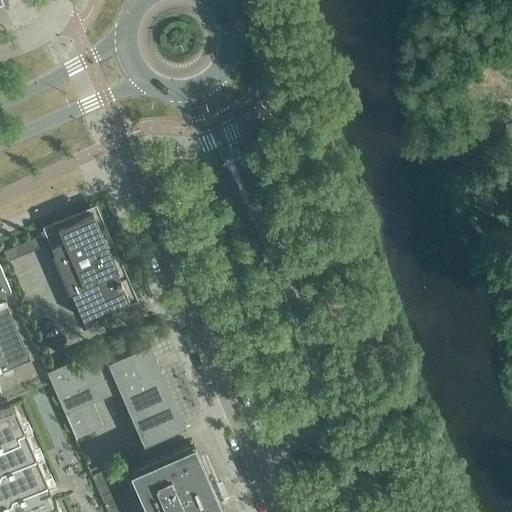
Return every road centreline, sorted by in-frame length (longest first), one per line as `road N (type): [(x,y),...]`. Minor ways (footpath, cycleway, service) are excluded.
road 1 (residential): [(152,219),(252,454)]
road 2 (secondary): [(327,422),(240,183)]
road 3 (secondary): [(0,145),(143,81)]
road 4 (secondary): [(124,39),(0,103)]
